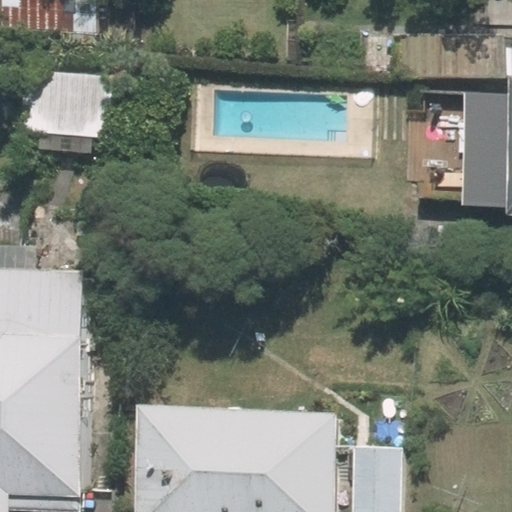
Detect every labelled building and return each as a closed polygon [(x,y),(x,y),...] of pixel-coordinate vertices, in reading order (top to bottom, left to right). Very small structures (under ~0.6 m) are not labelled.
[(103,0),(8,0),(8,28),(103,32),(103,0)] [(404,33),(402,74),(472,77),(474,35),(404,33)] [(114,132),(117,70),(32,66),(28,126),(47,128),(46,146),(105,149),(106,131),(114,132)] [(511,93),(505,94),(501,175),(511,175),(511,93)] [(399,200),(333,196),(331,234),(397,237),(399,200)] [(0,511),(27,511),(28,505),(90,508),(102,264),(0,259),(0,511)] [(342,511),(347,408),(150,398),(144,511),(342,511)] [(407,511),(411,446),(362,443),(358,511),(407,511)]
